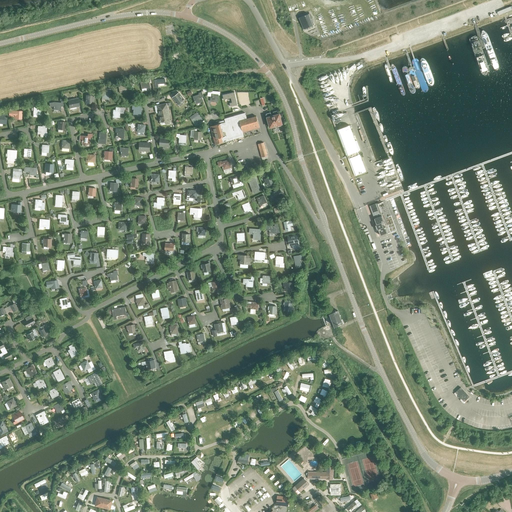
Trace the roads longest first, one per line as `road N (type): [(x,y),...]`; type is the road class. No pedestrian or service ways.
road 1 (tertiary): [(457,479),(423,453),(406,421),(325,227)]
road 2 (tertiary): [(325,227),(279,88),(232,36),(186,16)]
road 3 (residential): [(359,199),(246,0)]
road 4 (tertiary): [(0,43),(126,14),(186,16)]
road 5 (unknown): [(326,60),(476,0)]
road 6 (residential): [(173,232),(155,232),(150,194),(210,179)]
